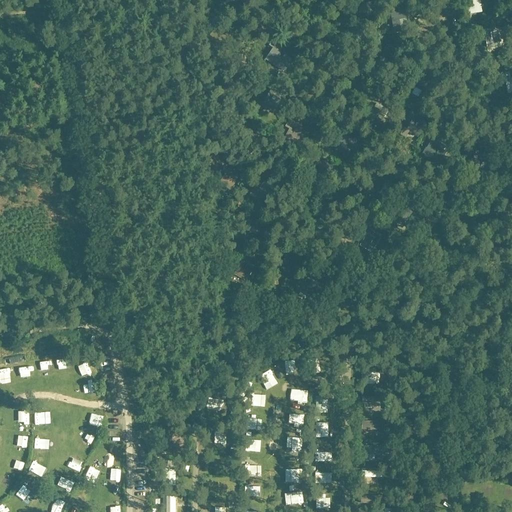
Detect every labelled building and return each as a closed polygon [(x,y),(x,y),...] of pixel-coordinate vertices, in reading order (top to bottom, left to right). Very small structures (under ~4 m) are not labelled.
[(481,12),(479,0),(465,0),(468,14),(481,12)] [(370,4),(352,7),(355,20),(372,17),(370,4)] [(394,33),(407,31),(406,25),(410,24),(409,18),(405,19),(404,11),(391,14),(394,33)] [(487,48),(500,46),(498,32),(490,33),(489,29),(484,30),(487,48)] [(283,71),(291,60),(287,58),(290,55),(271,42),(269,46),(273,48),(265,60),(283,71)] [(415,88),(427,94),(435,79),(423,72),(415,88)] [(271,90),(261,105),(272,112),(282,97),(271,90)] [(376,105),(367,120),(379,127),(387,111),(376,105)] [(418,137),(424,126),(417,123),(419,119),(415,116),(416,114),(412,111),(407,119),(412,121),(407,130),(404,129),(401,136),(406,138),(409,133),(418,137)] [(284,138),(296,145),(302,133),(299,131),(301,127),(288,120),(284,127),(289,129),(284,138)] [(344,134),(335,150),(347,156),(355,141),(344,134)] [(422,155),(439,165),(448,149),(432,140),(429,146),(434,148),(431,152),(426,149),(422,155)] [(487,171),(490,173),(496,164),(480,155),(471,171),(483,178),(487,171)] [(318,180),(324,170),(328,172),(331,167),(315,158),(306,173),(318,180)] [(240,175),(228,169),(224,167),(221,173),(224,175),(219,184),(231,191),(240,175)] [(261,203),(267,192),(272,195),(275,190),(258,180),(249,196),(261,203)] [(450,181),(441,196),(453,203),(462,188),(450,181)] [(402,228),(411,213),(400,206),(391,221),(402,228)] [(263,226),(251,219),(242,234),(254,241),(263,226)] [(366,235),(360,246),(371,253),(380,238),(364,228),(361,232),(366,235)] [(302,255),(291,248),(281,263),(293,270),(302,255)] [(234,275),(246,282),(255,266),(243,259),(234,275)] [(304,293),(316,300),(325,285),(314,278),(304,293)] [(42,362),(43,372),(52,372),(51,361),(42,362)] [(289,377),(299,376),(298,365),(289,366),(289,377)] [(93,367),(85,370),(89,377),(96,373),(93,367)] [(2,381),(12,381),(11,370),(1,370),(2,381)] [(380,380),(380,372),(359,372),(359,381),(380,380)] [(266,377),(270,394),(281,391),(277,374),(266,377)] [(295,405),(304,405),(304,394),(295,394),(295,405)] [(380,403),(380,394),(359,395),(359,403),(380,403)] [(252,399),(252,412),(270,412),(270,401),(264,401),(264,399),(252,399)] [(331,418),(331,402),(319,402),(320,418),(331,418)] [(105,405),(95,404),(94,414),(105,415),(105,405)] [(250,433),(258,432),(258,420),(250,421),(250,433)] [(381,429),(381,420),(360,421),(360,429),(381,429)] [(319,443),(331,443),(332,427),(319,427),(319,443)] [(215,450),(230,450),(230,437),(215,437),(215,450)] [(88,455),(95,451),(89,442),(83,446),(88,455)] [(16,453),(30,454),(30,444),(17,443),(16,453)] [(264,458),(266,447),(250,445),(248,456),(264,458)] [(381,453),(381,445),(360,446),(360,454),(381,453)] [(106,459),(116,456),(113,449),(103,452),(106,459)] [(318,465),(334,466),(334,457),(318,457),(318,465)] [(14,462),(14,473),(24,474),(25,463),(14,462)] [(228,474),(228,464),(220,464),(219,473),(228,474)] [(382,477),(382,469),(361,469),(361,478),(382,477)] [(260,481),(259,470),(248,471),(248,482),(260,481)] [(288,475),(289,487),(299,486),(298,474),(288,475)] [(75,477),(69,481),(75,489),(81,485),(75,477)] [(335,477),(318,478),(319,488),(335,487),(335,477)] [(60,486),(53,491),(58,500),(66,495),(60,486)] [(263,500),(263,490),(248,490),(248,500),(263,500)] [(381,504),(381,495),(360,496),(360,504),(381,504)] [(291,497),(291,509),(306,508),(305,496),(291,497)] [(332,511),(331,501),(323,501),(323,511),(332,511)]
